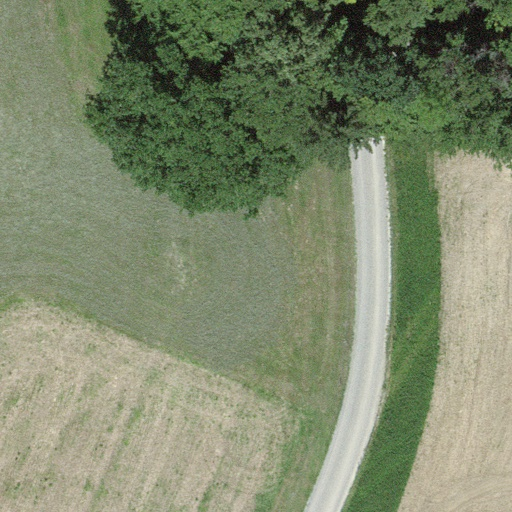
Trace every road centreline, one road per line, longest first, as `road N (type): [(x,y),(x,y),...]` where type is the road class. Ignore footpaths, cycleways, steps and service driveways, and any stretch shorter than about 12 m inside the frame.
road 1 (track): [(329,511),(346,470),(377,318),(373,188),(343,0)]
road 2 (track): [(346,470),(417,335),(511,210)]
